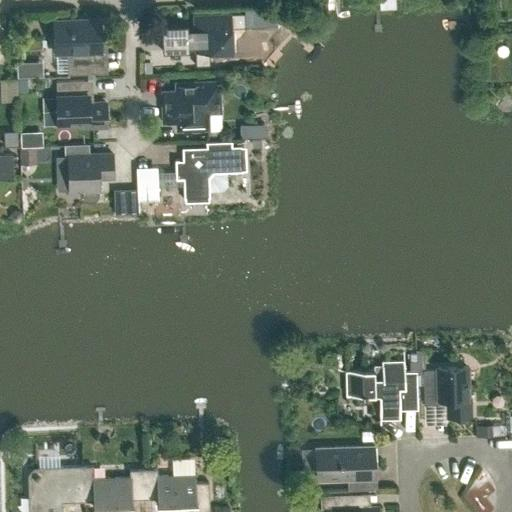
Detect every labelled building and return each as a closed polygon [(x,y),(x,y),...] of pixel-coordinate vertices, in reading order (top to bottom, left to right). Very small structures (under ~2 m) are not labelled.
[(209,51),(232,50),(231,27),(245,27),(244,12),(193,14),(194,23),(161,24),(162,51),(195,49),(195,65),(210,64),(209,51)] [(56,51),(68,51),(68,72),(95,71),(94,50),(100,49),(99,19),(54,21),(56,51)] [(89,102),(88,94),(84,94),(84,80),(56,81),(57,111),(46,111),(47,133),(58,133),(58,125),(88,124),(88,126),(106,125),(105,102),(89,102)] [(218,81),(183,82),(183,91),(162,91),(163,121),(177,120),(178,128),(207,127),(206,103),(219,103),(218,81)] [(145,153),(163,151),(161,140),(144,142),(145,153)] [(182,152),(182,159),(178,159),(178,158),(175,159),(175,178),(179,178),(179,177),(183,177),(184,196),(209,195),(208,176),(213,171),(242,170),(241,145),(231,145),(231,141),(232,141),(232,140),(205,141),(205,142),(206,142),(206,146),(187,146),(182,152)] [(12,153),(0,153),(0,179),(13,179),(12,153)] [(99,189),(99,176),(113,176),(112,153),(68,154),(69,190),(75,190),(75,196),(80,200),(92,199),(98,195),(98,189),(99,189)] [(158,197),(157,187),(137,188),(138,198),(158,197)] [(382,368),(345,369),(346,394),(379,393),(379,418),(400,417),(399,385),(416,385),(416,371),(404,371),(404,359),(381,359),(382,368)] [(468,397),(467,366),(437,367),(437,369),(423,369),(424,403),(447,403),(447,415),(470,415),(470,397),(468,397)] [(376,488),(376,472),(375,473),(374,444),(315,446),(316,480),(347,478),(347,489),(376,488)] [(165,450),(165,466),(188,465),(187,449),(165,450)] [(27,476),(28,511),(62,511),(62,501),(80,500),(79,465),(36,466),(35,467),(32,468),(31,469),(30,470),(29,471),(28,473),(28,474),(27,476)] [(92,504),(92,506),(133,504),(133,503),(132,503),(132,498),(144,498),(143,468),(141,468),(141,469),(129,469),(129,476),(93,477),(93,465),(81,465),(79,465),(80,500),(93,500),(93,504),(92,504)] [(195,482),(195,474),(157,475),(157,468),(145,468),(143,468),(144,498),(157,497),(157,502),(156,502),(156,503),(195,502),(195,510),(209,509),(208,481),(195,482)] [(326,511),(377,511),(377,506),(355,507),(352,504),(352,493),(320,494),(320,509),(326,508),(326,511)]
